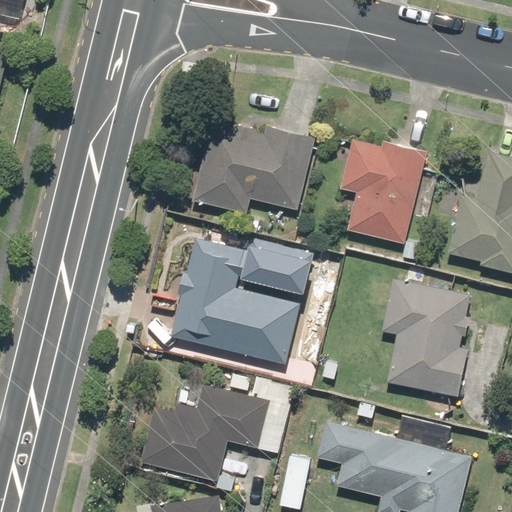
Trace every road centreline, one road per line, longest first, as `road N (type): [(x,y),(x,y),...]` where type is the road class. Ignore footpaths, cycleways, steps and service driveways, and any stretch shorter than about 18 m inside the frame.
road 1 (secondary): [(8,511),(130,11)]
road 2 (residential): [(352,21),(273,31),(130,11)]
road 3 (residential): [(352,21),(511,62)]
